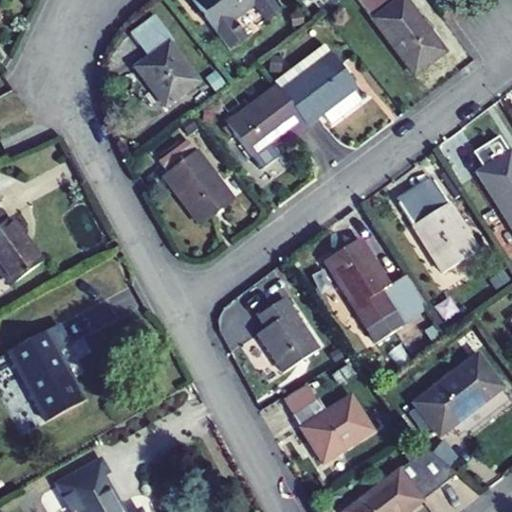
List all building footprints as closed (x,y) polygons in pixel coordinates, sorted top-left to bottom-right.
[(279,11),(270,0),(191,0),(227,50),(243,38),(231,21),(251,6),(263,23),(279,11)] [(391,0),(356,0),(414,76),(444,53),(403,0),(400,0),(395,4),(391,0)] [(163,30),(154,18),(132,36),(140,47),(163,30)] [(135,69),(165,108),(197,83),(169,46),(173,43),(163,30),(140,47),(140,48),(148,59),(135,69)] [(356,88),(324,46),(299,64),(307,75),(281,94),(305,126),(322,114),(331,125),(361,102),(352,91),(356,88)] [(307,75),(299,64),(273,84),(276,88),(281,94),(307,75)] [(281,94),(276,88),(227,125),(251,158),(288,131),(294,139),(308,129),(305,126),(281,94)] [(511,158),(499,138),(473,154),(484,171),(478,175),(511,228),(511,158)] [(232,201),(187,141),(159,162),(169,176),(165,179),(200,225),(232,201)] [(399,205),(444,275),(478,253),(434,183),(399,205)] [(0,271),(11,286),(41,264),(8,220),(6,222),(0,214),(0,271)] [(422,301),(406,276),(389,287),(359,240),(323,263),(366,331),(375,344),(401,328),(395,318),(422,301)] [(283,374),(318,351),(284,300),(259,316),(268,329),(257,336),(283,374)] [(56,327),(9,352),(47,423),(82,404),(55,355),(68,348),(56,327)] [(452,427),(502,389),(477,356),(414,405),(433,430),(447,420),(452,427)] [(293,415),(314,401),(306,388),(284,402),(293,415)] [(318,401),(293,417),(323,464),(372,432),(350,398),(326,414),(318,401)] [(447,420),(433,430),(439,437),(452,427),(447,420)] [(408,511),(457,475),(426,450),(345,511),(408,511)] [(140,511),(138,511),(122,511),(103,478),(109,475),(101,460),(57,485),(71,511),(140,511)]
